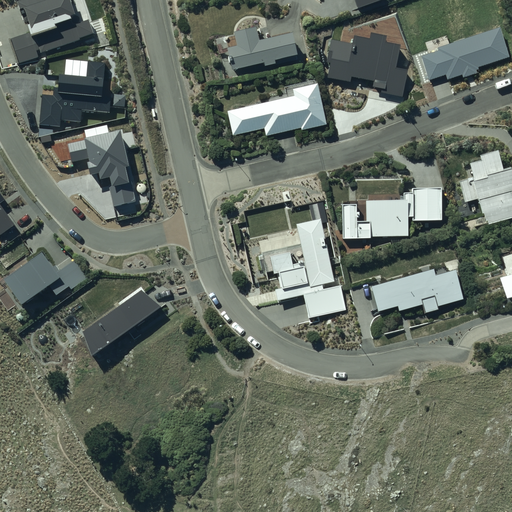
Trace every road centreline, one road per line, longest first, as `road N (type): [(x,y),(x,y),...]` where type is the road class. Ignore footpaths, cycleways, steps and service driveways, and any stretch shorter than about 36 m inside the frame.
road 1 (residential): [(198,224),(230,307),(293,357),(360,368),(425,353),(460,355)]
road 2 (residential): [(191,188),(357,150),(511,90)]
road 3 (residential): [(198,224),(137,239),(96,237),(48,192),(0,114)]
road 4 (residential): [(149,0),(191,188)]
